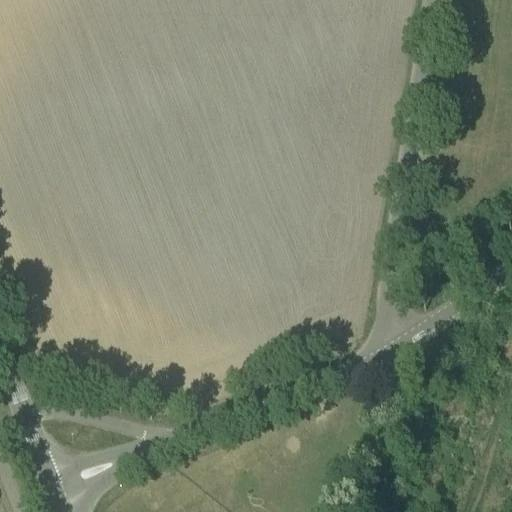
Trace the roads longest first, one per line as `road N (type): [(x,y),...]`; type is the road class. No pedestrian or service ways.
road 1 (tertiary): [(380,356),(433,0)]
road 2 (tertiary): [(51,486),(380,356)]
road 3 (unclassified): [(380,356),(511,273)]
road 4 (tertiary): [(51,486),(0,351)]
